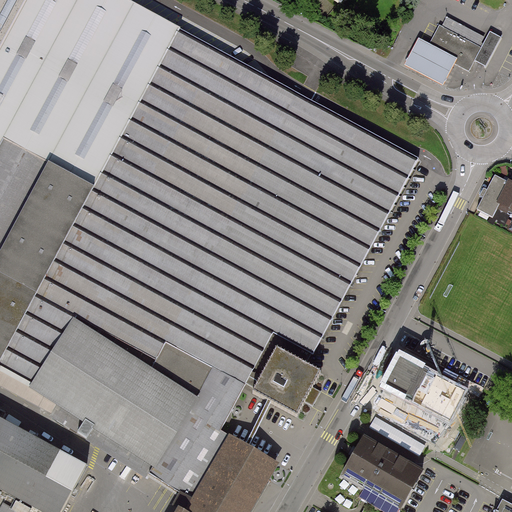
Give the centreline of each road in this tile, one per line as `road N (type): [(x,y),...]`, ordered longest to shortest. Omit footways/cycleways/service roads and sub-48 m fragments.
road 1 (residential): [(287,511),(393,325),(476,150)]
road 2 (primary): [(244,0),(462,119)]
